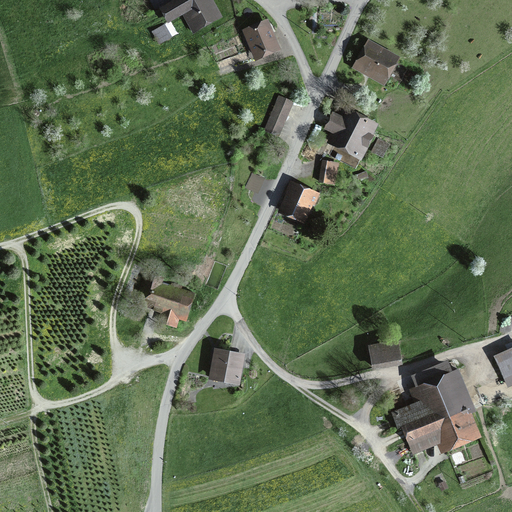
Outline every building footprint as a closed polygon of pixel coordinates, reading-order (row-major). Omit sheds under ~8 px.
[(151,0),(156,8),(164,3),(165,6),(163,7),(170,19),(183,12),(192,29),(216,15),(207,0),(151,0)] [(257,56),(276,49),(266,24),(247,32),(257,56)] [(159,43),(171,37),(165,26),(153,32),(159,43)] [(373,45),(371,43),(359,65),(383,80),(394,61),(371,48),(373,45)] [(292,102),(276,96),(261,131),(276,138),(292,102)] [(372,137),(365,134),(371,123),(351,113),(346,122),(333,115),(326,128),(340,135),(335,144),(361,158),(372,137)] [(379,140),(373,151),(382,156),(388,145),(379,140)] [(337,159),(318,157),(315,183),(334,185),(337,159)] [(262,180),(251,175),(245,189),(256,194),(262,180)] [(290,184),(286,193),(292,195),(284,212),(304,220),(311,204),(312,204),(316,195),(290,184)] [(322,217),(313,220),(315,228),(324,225),(322,217)] [(178,319),(186,321),(194,293),(180,289),(180,286),(170,283),(168,291),(155,287),(158,279),(147,275),(142,290),(138,289),(135,299),(162,307),(158,321),(175,326),(178,319)] [(395,339),(365,344),(369,366),(398,361),(395,339)] [(511,342),(489,353),(500,378),(511,373),(511,342)] [(237,381),(241,356),(217,352),(212,377),(237,381)] [(478,436),(451,357),(406,373),(416,403),(389,412),(406,460),(478,436)] [(492,389),(487,377),(473,382),(478,395),(492,389)]
